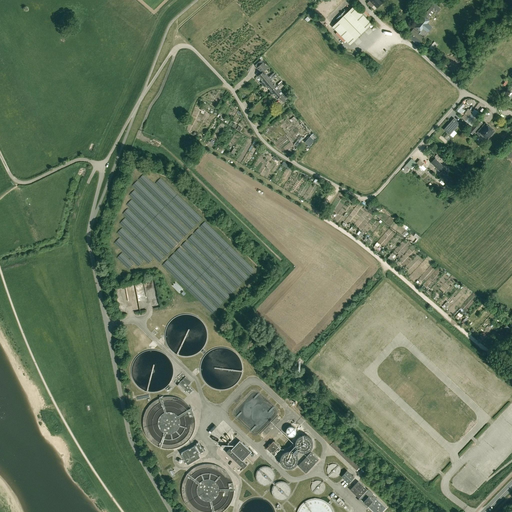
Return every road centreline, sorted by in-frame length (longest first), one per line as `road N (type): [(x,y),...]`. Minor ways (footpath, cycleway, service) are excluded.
road 1 (residential): [(511,114),(467,95),(372,196),(360,198),(273,150),(192,49),(174,48)]
road 2 (residential): [(171,511),(128,435),(88,240),(103,165)]
